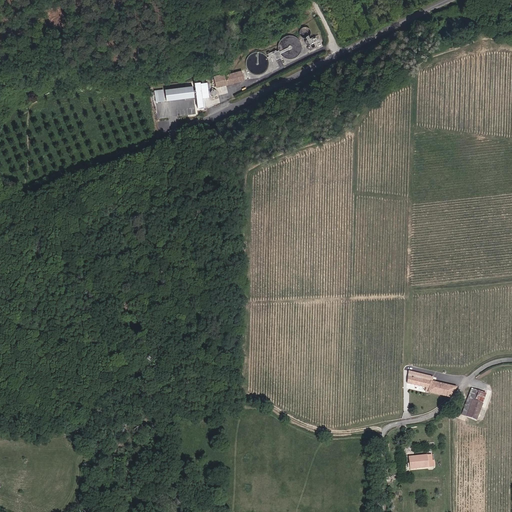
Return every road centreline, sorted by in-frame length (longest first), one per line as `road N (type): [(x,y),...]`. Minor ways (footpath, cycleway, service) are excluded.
road 1 (track): [(0,424),(217,393),(252,398),(320,429),(382,432)]
road 2 (tertiary): [(342,52),(0,207)]
road 3 (unclassified): [(382,511),(382,432),(438,411),(479,369),(511,359)]
